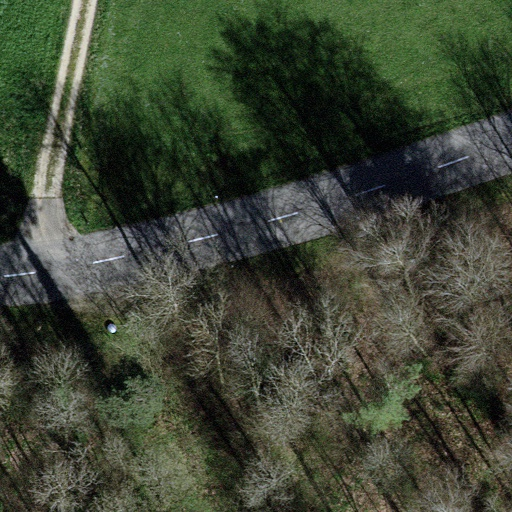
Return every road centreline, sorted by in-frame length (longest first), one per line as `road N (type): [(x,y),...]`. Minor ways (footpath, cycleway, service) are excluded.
road 1 (tertiary): [(0,271),(105,261),(192,241),(511,139)]
road 2 (track): [(34,271),(90,0)]
